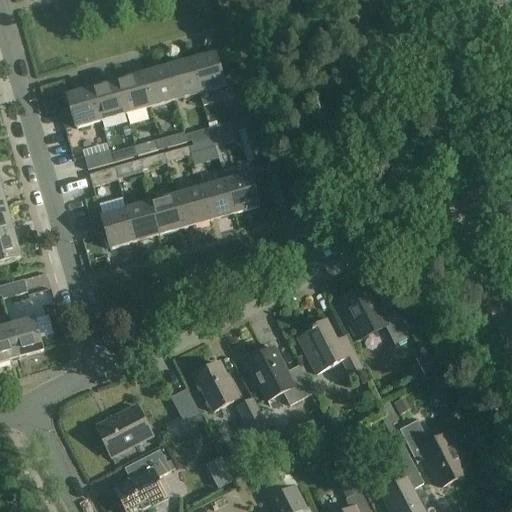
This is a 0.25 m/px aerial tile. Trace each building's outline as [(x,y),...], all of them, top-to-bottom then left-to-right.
[(211,93),(225,89),(237,85),(232,67),(219,70),(215,55),(190,62),(199,96),(203,108),(215,105),(211,93)] [(190,62),(165,69),(174,103),(199,96),(190,62)] [(150,110),(174,103),(165,69),(140,76),(150,110)] [(140,76),(116,84),(125,117),(150,110),(140,76)] [(100,125),(125,117),(116,84),(90,91),(100,125)] [(76,132),(100,125),(90,91),(66,98),(76,132)] [(212,139),(232,133),(230,124),(209,130),(212,139)] [(212,139),(209,130),(185,136),(184,137),(186,144),(191,142),(192,145),(212,139)] [(212,139),(214,148),(235,142),(232,133),(212,139)] [(184,137),(185,136),(184,134),(159,141),(162,151),(186,144),(184,137)] [(212,139),(192,145),(193,147),(187,148),(189,155),(191,155),(214,148),(212,139)] [(162,151),(159,141),(134,148),(137,158),(162,151)] [(134,148),(110,155),(109,155),(112,165),(137,158),(134,148)] [(189,155),(187,148),(163,155),(166,165),(191,158),(191,155),(189,155)] [(109,155),(110,155),(109,152),(84,159),(88,172),(112,165),(109,155)] [(166,165),(163,155),(138,162),(141,172),(166,165)] [(141,172),(138,162),(113,169),(116,180),(117,179),(141,172)] [(234,217),(259,209),(247,168),(222,175),(224,183),(234,217)] [(116,180),(113,169),(89,176),(93,189),(118,182),(117,179),(116,180)] [(199,190),(209,224),(234,217),(224,183),(199,190)] [(209,224),(199,190),(175,197),(184,231),(209,224)] [(150,204),(160,238),(184,231),(175,197),(150,204)] [(160,238),(150,204),(125,212),(134,245),(160,238)] [(0,240),(13,236),(6,212),(0,213),(0,240)] [(125,212),(100,219),(110,253),(134,245),(125,212)] [(0,267),(20,261),(13,236),(0,240),(0,267)] [(0,287),(0,297),(0,298),(1,297),(2,301),(28,294),(24,281),(0,287)] [(407,340),(395,317),(384,322),(366,289),(341,302),(359,337),(384,324),(395,346),(407,340)] [(34,321),(9,328),(18,360),(43,353),(34,321)] [(350,376),(362,369),(349,344),(338,350),(325,324),(297,338),(316,376),(343,362),(350,376)] [(0,365),(18,360),(9,328),(0,330),(0,365)] [(298,368),(287,374),(274,350),(247,365),(267,403),(283,394),(290,407),(313,395),(298,368)] [(431,355),(420,360),(426,374),(436,370),(431,355)] [(238,401),(219,365),(194,378),(213,414),(238,401)] [(201,417),(188,391),(171,400),(184,425),(201,417)] [(270,435),(260,414),(252,401),(236,409),(252,439),(254,438),(256,442),(270,435)] [(152,437),(136,408),(95,429),(111,459),(152,437)] [(417,465),(426,460),(441,489),(467,476),(447,436),(429,446),(417,422),(399,431),(417,465)] [(356,447),(351,438),(339,444),(354,474),(367,467),(356,447)] [(398,476),(396,477),(393,485),(395,487),(381,495),(389,511),(423,511),(412,491),(423,486),(404,448),(388,456),(398,476)] [(156,480),(171,473),(160,451),(135,464),(141,477),(114,491),(125,511),(144,511),(167,500),(156,480)] [(341,490),(347,500),(345,501),(350,511),(347,511),(370,511),(354,482),(341,490)] [(269,502),(274,511),(301,511),(305,510),(294,489),(269,502)]
